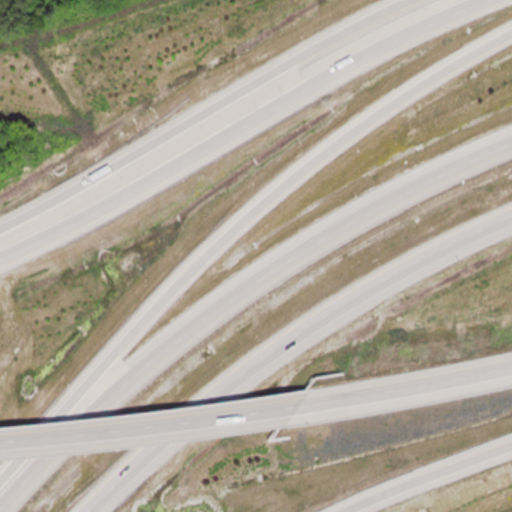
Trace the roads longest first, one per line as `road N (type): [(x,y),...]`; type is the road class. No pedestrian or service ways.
road 1 (motorway): [(511,145),(435,175),(249,283),(63,413),(0,485)]
road 2 (motorway): [(511,33),(391,105),(300,172),(63,413)]
road 3 (motorway): [(506,0),(311,90),(0,258)]
road 4 (motorway): [(77,511),(239,368),(355,289),(511,210)]
road 5 (motorway): [(435,0),(282,74),(0,233)]
road 6 (motorway): [(0,441),(296,409)]
road 7 (motorway): [(296,409),(511,371)]
road 8 (motorway): [(333,511),(511,442)]
